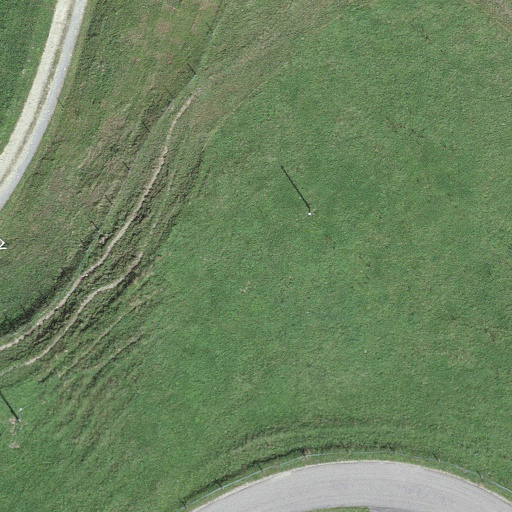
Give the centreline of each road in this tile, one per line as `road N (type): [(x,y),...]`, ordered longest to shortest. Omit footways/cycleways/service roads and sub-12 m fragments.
road 1 (unclassified): [(235,511),(328,484),(393,483),(481,511)]
road 2 (track): [(0,188),(33,131),(76,0)]
